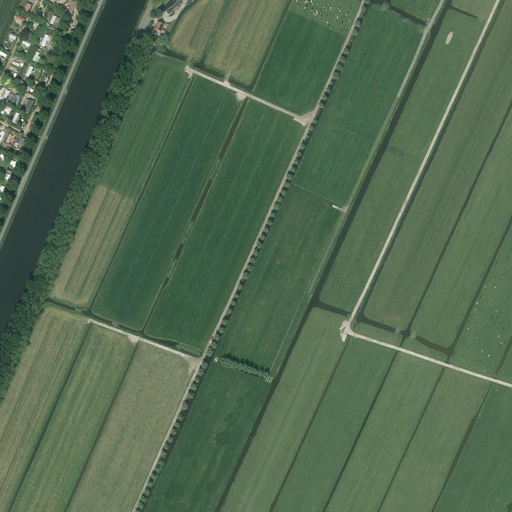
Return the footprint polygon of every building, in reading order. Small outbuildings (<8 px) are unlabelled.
[(73,0),(68,12),(69,12),(72,13),(77,2),(73,0)] [(171,10),(167,12),(170,18),(174,15),(173,13),(179,8),(179,7),(182,4),(180,1),(176,4),(177,6),(171,10)] [(26,15),(31,6),(27,4),(23,13),(26,15)] [(34,13),(32,16),(42,20),(43,18),(41,16),(42,14),(35,11),(34,13)] [(16,16),(15,19),(17,20),(16,23),(21,25),(22,23),(24,23),(25,20),(16,16)] [(157,22),(154,30),(160,33),(164,35),(166,31),(162,29),(164,25),(157,22)] [(30,67),(26,76),(28,77),(31,72),(34,73),(36,69),(30,67)] [(5,101),(9,92),(6,90),(4,95),(2,94),(0,98),(3,99),(2,100),(5,101)] [(15,110),(20,97),(17,96),(13,105),(11,109),(15,110)] [(28,100),(24,112),(28,114),(33,102),(28,100)] [(3,143),(6,144),(13,131),(10,129),(3,143)] [(21,149),(25,140),(21,138),(17,147),(21,149)]
